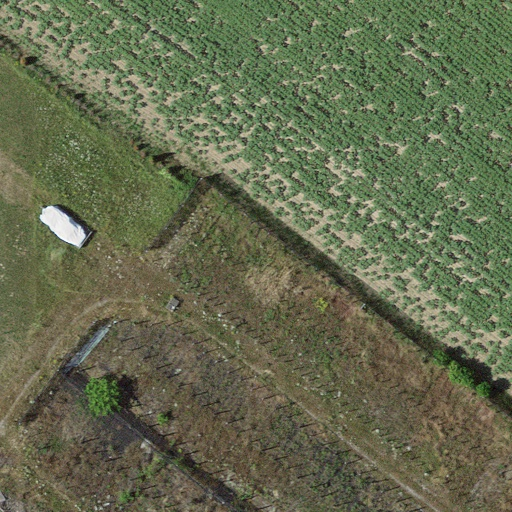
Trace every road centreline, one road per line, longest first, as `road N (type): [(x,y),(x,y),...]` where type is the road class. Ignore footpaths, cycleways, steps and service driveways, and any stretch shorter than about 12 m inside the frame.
road 1 (track): [(444,511),(147,280),(98,291),(60,322),(0,415)]
road 2 (track): [(147,280),(0,172)]
